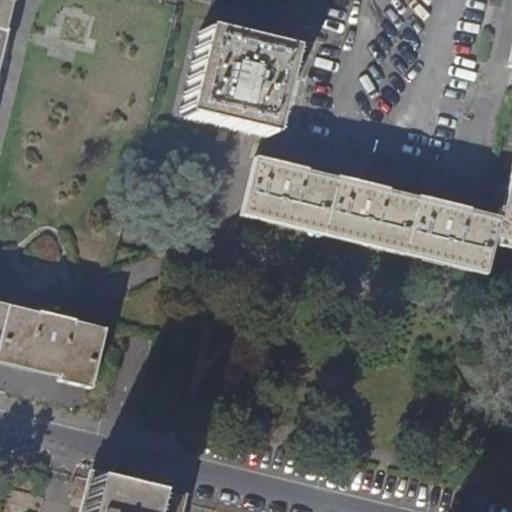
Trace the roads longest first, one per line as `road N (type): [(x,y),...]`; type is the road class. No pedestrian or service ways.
road 1 (residential): [(0,429),(330,511)]
road 2 (unknown): [(379,0),(351,116),(358,139),(381,156)]
